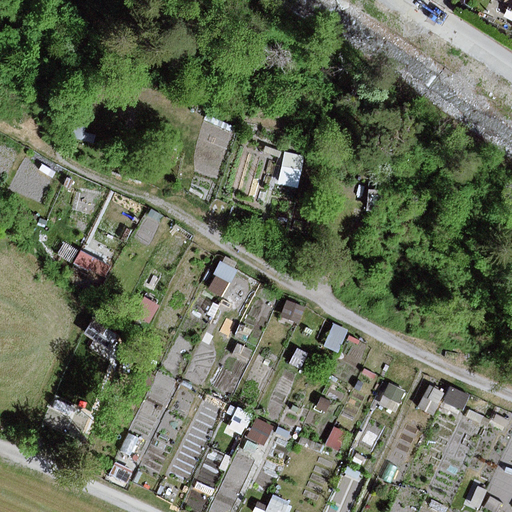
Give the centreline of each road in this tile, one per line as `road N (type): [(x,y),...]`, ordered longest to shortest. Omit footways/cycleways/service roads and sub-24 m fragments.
road 1 (track): [(67,136),(58,152),(67,165),(169,210),(339,311),(511,397)]
road 2 (track): [(0,445),(148,511)]
road 3 (residential): [(410,0),(511,66)]
